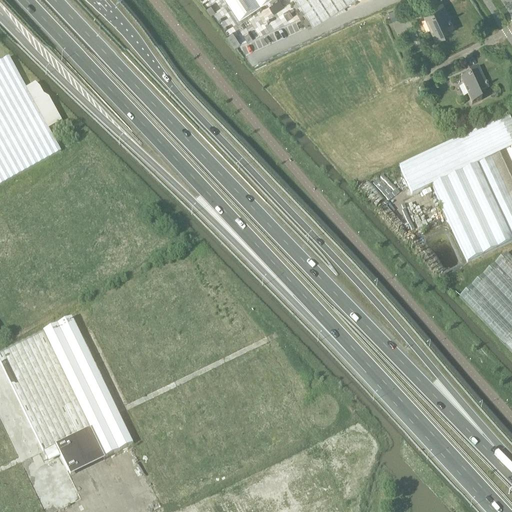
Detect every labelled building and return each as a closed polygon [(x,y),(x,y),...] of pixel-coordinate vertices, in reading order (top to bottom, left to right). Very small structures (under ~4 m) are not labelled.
[(226,0),(234,11),(245,13),(265,0),(226,0)] [(297,0),(313,24),(349,0),(297,0)] [(441,27),(451,23),(441,1),(431,6),(433,9),(423,14),(435,39),(444,34),(441,27)] [(392,21),(402,17),(398,8),(388,13),(392,21)] [(411,81),(408,76),(381,17),(277,65),(306,130),(411,81)] [(0,185),(61,152),(48,129),(61,122),(45,94),(43,96),(36,83),(25,89),(8,58),(0,62),(0,185)] [(478,94),(488,89),(478,67),(468,72),(470,76),(460,80),(472,105),(481,100),(478,94)] [(511,125),(508,117),(481,130),(399,168),(412,196),(431,187),(468,264),(511,242),(511,125)] [(386,175),(374,186),(388,202),(400,192),(386,175)] [(369,183),(361,190),(376,207),(384,200),(369,183)] [(511,262),(506,256),(457,303),(511,361),(511,262)] [(71,318),(0,352),(0,363),(47,459),(59,454),(67,471),(102,454),(105,460),(134,446),(71,318)]
